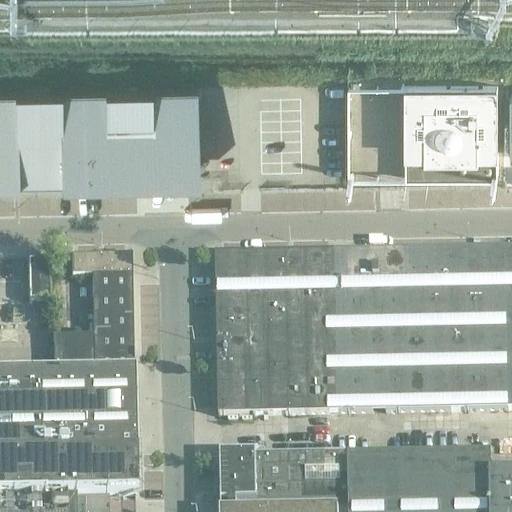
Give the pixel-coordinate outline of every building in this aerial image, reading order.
[(416,110),(397,110),(397,178),(488,178),(488,87),(416,87),(416,110)] [(164,179),(162,88),(150,88),(0,90),(0,183),(5,184),(5,182),(90,181),(164,179)] [(511,412),(511,249),(215,256),(218,419),(511,412)] [(133,378),(131,257),(71,259),(71,279),(91,278),(92,338),(52,339),(53,379),(133,378)] [(49,303),(48,263),(28,263),(29,303),(49,303)] [(136,498),(135,457),(135,454),(133,381),(133,378),(53,379),(0,380),(0,511),(76,511),(76,499),(136,498)] [(511,511),(511,474),(491,475),(490,451),(347,454),(348,502),(348,511),(511,511)] [(348,502),(347,454),(347,453),(220,456),(221,504),(348,502)] [(348,511),(348,502),(221,504),(221,511),(348,511)]
